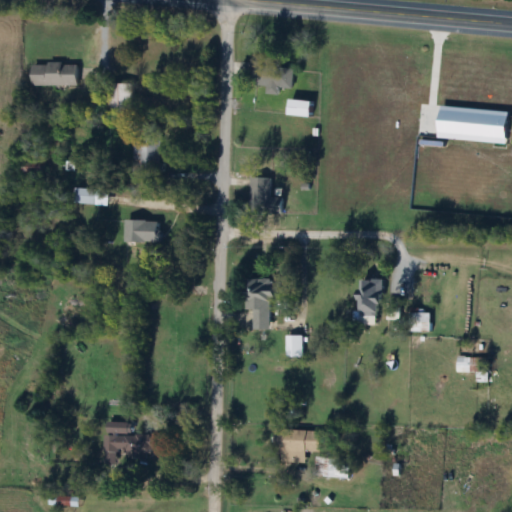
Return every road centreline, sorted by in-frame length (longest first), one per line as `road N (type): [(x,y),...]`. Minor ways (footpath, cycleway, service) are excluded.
road 1 (residential): [(216,511),(225,0)]
road 2 (primary): [(511,21),(270,0)]
